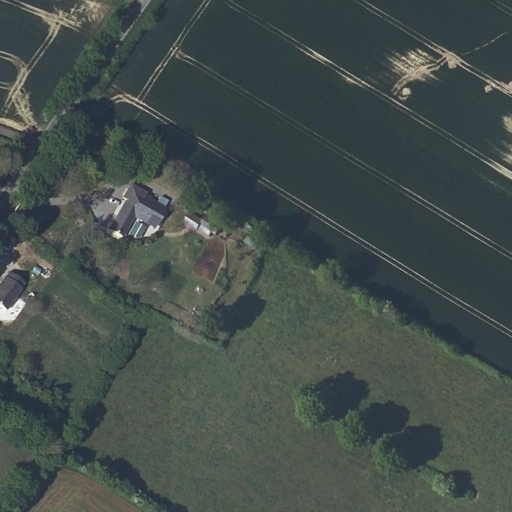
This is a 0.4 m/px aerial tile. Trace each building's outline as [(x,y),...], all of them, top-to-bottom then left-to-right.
[(143,197),(145,195),(145,194),(129,185),(122,199),(125,201),(108,230),(121,237),(133,216),(154,228),(164,209),(163,209),(167,202),(159,198),(155,204),(148,200),(143,197)] [(210,210),(208,214),(220,221),(222,217),(210,210)] [(199,229),(199,228),(201,225),(213,232),(220,221),(208,214),(204,221),(194,214),(188,222),(199,229)] [(220,221),(213,232),(217,235),(224,223),(220,221)] [(210,236),(213,232),(201,225),(199,228),(210,236)] [(24,283),(9,272),(5,278),(4,277),(0,282),(0,306),(5,311),(21,289),(20,288),(24,283)]
